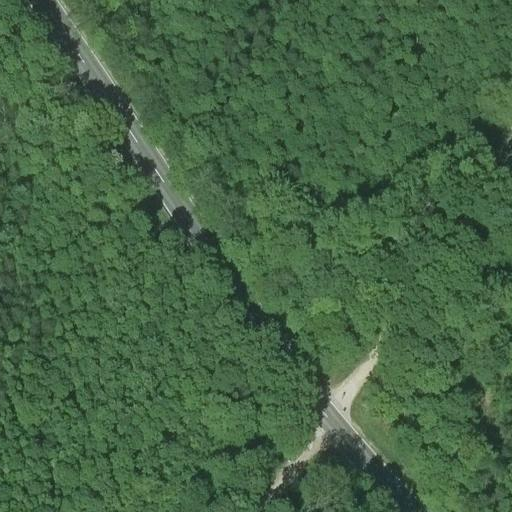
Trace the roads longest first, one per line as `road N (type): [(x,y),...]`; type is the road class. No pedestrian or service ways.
road 1 (secondary): [(409,511),(329,418),(45,0)]
road 2 (track): [(255,511),(511,160)]
